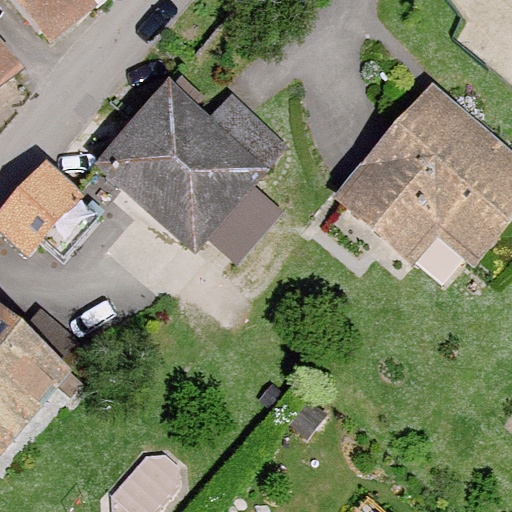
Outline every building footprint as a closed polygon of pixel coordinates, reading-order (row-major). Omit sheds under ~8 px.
[(14,0),(42,32),(80,0),(14,0)] [(0,100),(22,82),(0,55),(0,100)] [(284,151),(234,107),(213,130),(173,95),(109,168),(200,247),(207,238),(251,188),(284,151)] [(511,224),(511,161),(437,97),(376,168),(345,203),(413,263),(439,233),(477,266),(511,224)] [(48,177),(2,228),(31,254),(76,203),(48,177)] [(251,188),(207,238),(233,261),(277,211),(251,188)] [(0,322),(0,459),(67,379),(17,337),(0,322)]
